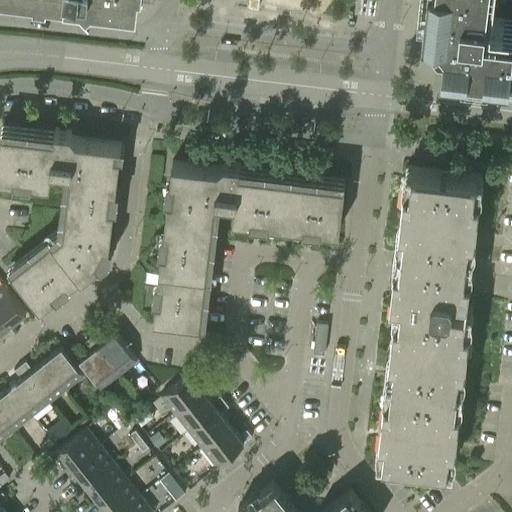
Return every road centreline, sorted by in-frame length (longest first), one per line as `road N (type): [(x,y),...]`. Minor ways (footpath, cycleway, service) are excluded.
road 1 (residential): [(0,365),(106,287),(130,322),(157,337),(218,347),(236,362)]
road 2 (residential): [(354,268),(336,425),(343,458),(390,511)]
road 3 (residential): [(144,109),(370,143)]
road 4 (residential): [(381,56),(191,26),(161,35)]
road 5 (residential): [(236,362),(248,257),(310,262)]
road 6 (residential): [(161,35),(0,19)]
road 7 (residential): [(310,262),(287,420)]
road 8 (residential): [(0,92),(74,93),(144,109)]
road 9 (residential): [(451,511),(503,473),(511,407)]
road 10 (residential): [(354,268),(370,143)]
road 11 (residential): [(215,511),(227,491),(288,445),(287,420)]
